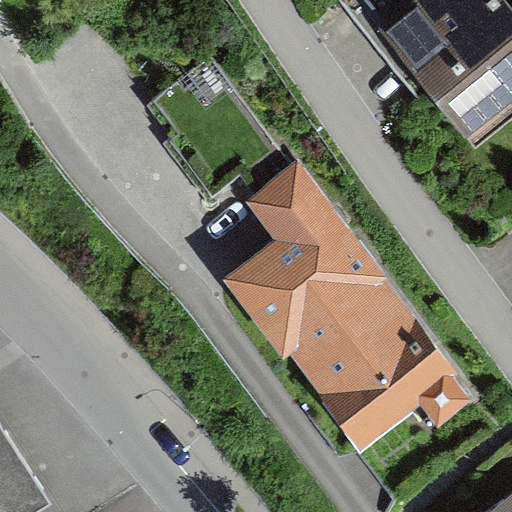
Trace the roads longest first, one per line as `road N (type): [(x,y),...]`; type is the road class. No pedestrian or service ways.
road 1 (residential): [(357,511),(245,356),(100,192),(0,44)]
road 2 (residential): [(511,343),(270,0)]
road 3 (residential): [(217,511),(0,266)]
